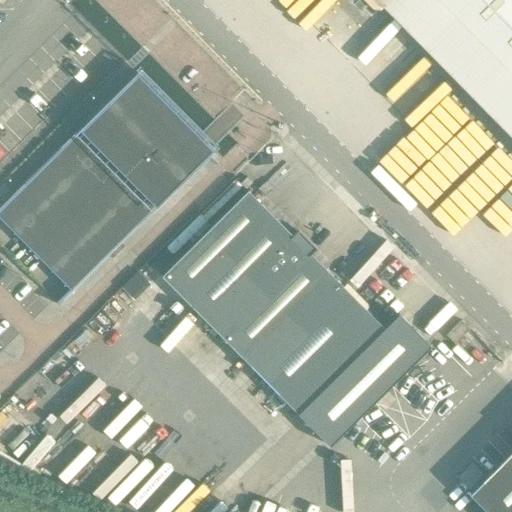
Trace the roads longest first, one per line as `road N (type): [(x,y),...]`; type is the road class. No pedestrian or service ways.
road 1 (unclassified): [(511,333),(178,0)]
road 2 (unknown): [(280,483),(419,339),(402,303)]
road 3 (unknown): [(402,303),(293,189),(291,176),(323,144)]
